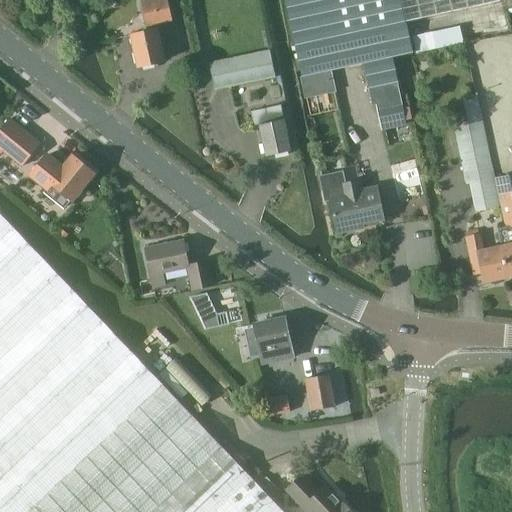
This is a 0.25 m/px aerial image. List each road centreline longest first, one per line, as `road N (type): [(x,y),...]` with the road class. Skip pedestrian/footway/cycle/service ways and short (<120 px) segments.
road 1 (tertiary): [(418,330),(321,293),(0,40)]
road 2 (residential): [(412,511),(418,330)]
